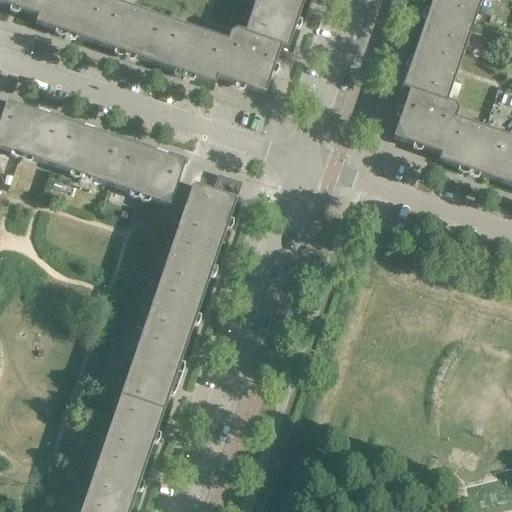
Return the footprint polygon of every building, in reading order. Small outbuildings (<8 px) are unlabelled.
[(0,0),(0,5),(37,18),(42,0),(0,0)] [(109,1),(105,0),(42,0),(37,18),(34,25),(55,31),(56,26),(66,29),(64,35),(94,45),(109,1)] [(298,0),(254,0),(244,33),(243,35),(280,48),(287,50),(303,2),(298,0)] [(478,8),(454,0),(431,0),(418,41),(462,56),(478,8)] [(480,0),(454,0),(478,8),(480,0)] [(169,22),(109,1),(94,45),(125,56),(127,50),(136,53),(134,59),(154,65),(169,22)] [(229,42),(227,41),(169,22),(154,65),(173,72),(175,66),(184,70),(182,75),(214,86),(216,79),(229,42)] [(229,33),(227,41),(229,42),(216,79),(264,95),(280,48),(243,35),(244,33),(236,30),(229,33)] [(462,56),(418,41),(401,89),(408,92),(445,104),(446,102),(462,56)] [(445,104),(408,92),(392,139),(439,156),(452,118),(454,119),(457,111),(454,105),(446,102),(445,104)] [(35,113),(5,103),(0,117),(0,149),(10,153),(12,148),(21,151),(20,157),(50,167),(65,123),(47,117),(48,115),(46,115),(46,117),(37,114),(37,112),(36,112),(35,113)] [(511,139),(511,138),(454,119),(452,118),(439,156),(437,162),(469,173),(471,168),(480,171),(478,176),(497,183),(511,139)] [(83,129),(65,123),(50,167),(81,178),(83,172),(92,175),(90,181),(109,187),(124,143),(95,133),(95,132),(94,131),(93,133),(84,130),(85,128),(84,128),(83,129)] [(511,139),(497,183),(511,187),(511,139)] [(153,154),(124,143),(109,187),(128,194),(130,188),(139,191),(138,197),(169,208),(184,164),(165,157),(166,156),(164,155),(164,157),(155,154),(155,152),(154,152),(153,154)] [(241,184),(217,176),(213,190),(237,198),(241,184)] [(27,182),(24,190),(33,193),(35,185),(27,182)] [(191,187),(190,189),(175,235),(218,250),(235,202),(191,187)] [(218,250),(175,235),(158,283),(202,298),(218,250)] [(202,298),(158,283),(140,336),(184,351),(202,298)] [(184,351),(140,336),(120,396),(164,411),(184,351)] [(164,411),(120,396),(102,449),(145,464),(164,411)] [(145,464),(102,449),(85,497),(129,511),(145,464)] [(128,511),(129,511),(85,497),(80,511),(128,511)]
